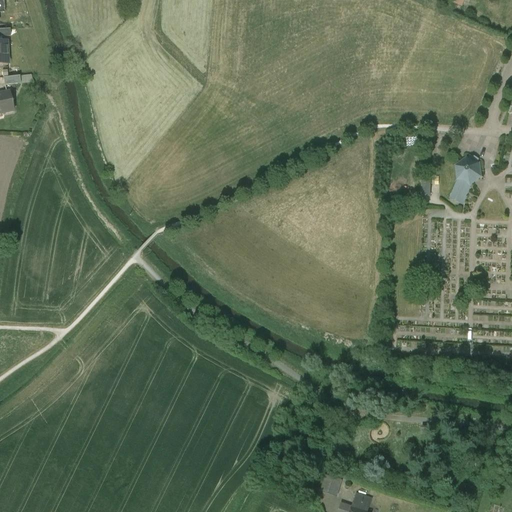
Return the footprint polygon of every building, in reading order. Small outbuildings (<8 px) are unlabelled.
[(10,29),(0,29),(0,37),(10,37),(10,29)] [(20,76),(3,78),(4,86),(20,84),(20,76)] [(9,92),(0,93),(0,113),(13,111),(9,92)] [(478,164),(467,160),(457,167),(459,179),(470,183),(471,184),(479,176),(478,164)] [(470,183),(459,179),(450,200),(462,205),(466,197),(471,184),(470,183)] [(430,182),(422,182),(422,196),(430,196),(430,182)] [(433,442),(419,437),(415,446),(429,452),(433,442)] [(326,477),(322,491),(336,496),(340,481),(326,477)] [(367,511),(371,499),(356,494),(351,511),(367,511)]
